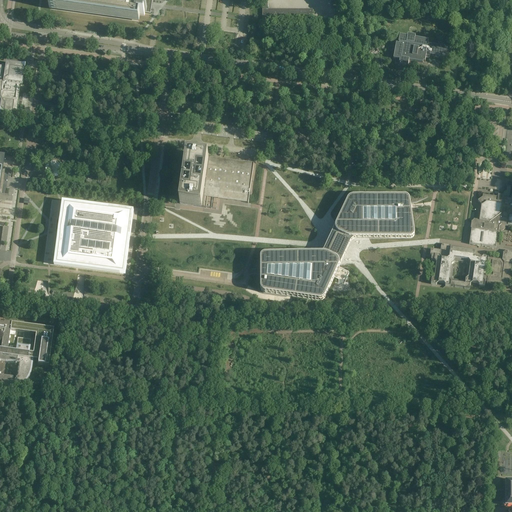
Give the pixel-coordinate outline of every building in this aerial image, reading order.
[(51,0),(51,3),(50,10),(139,22),(140,15),(144,16),(144,14),(145,14),(151,14),(152,5),(152,0),(51,0)] [(262,0),(262,20),(313,20),(313,10),(268,10),(267,0),(262,0)] [(425,62),(428,40),(415,38),(416,36),(408,35),(408,37),(400,35),(399,44),(396,44),(393,59),(400,60),(400,64),(399,64),(399,65),(401,65),(405,66),(408,66),(409,61),(423,63),(423,62),(425,62)] [(451,55),(452,49),(447,48),(428,44),(427,52),(426,55),(426,57),(427,58),(429,58),(430,55),(447,58),(447,55),(451,55)] [(5,68),(0,67),(0,113),(11,115),(12,113),(16,114),(18,99),(22,100),(23,97),(23,95),(19,94),(20,90),(20,86),(22,86),(24,67),(5,64),(5,68)] [(254,162),(185,153),(178,202),(247,212),(254,162)] [(511,198),(511,199),(509,199),(510,196),(507,196),(503,196),(504,195),(498,195),(498,197),(483,195),(482,197),(478,201),(481,206),(479,221),(477,221),(474,220),(474,221),(472,222),(471,222),(471,226),(470,229),(471,230),(471,234),(470,239),(469,244),(469,245),(471,245),(479,246),(481,246),(482,246),(481,246),(485,247),(492,248),(496,248),(498,233),(499,233),(499,231),(501,231),(501,230),(503,229),(504,228),(505,228),(506,225),(511,226),(511,198)] [(261,275),(261,288),(261,289),(261,290),(262,291),(262,292),(263,292),(264,293),(265,293),(319,301),(320,301),(321,301),(322,301),(322,300),(323,300),(323,299),(324,299),(324,298),(325,298),(325,297),(331,284),(339,268),(346,251),(348,247),(350,243),(351,242),(351,241),(352,241),(353,240),(354,239),(355,239),(356,239),(357,238),(358,238),(383,238),(410,238),(411,238),(412,238),(412,237),(413,237),(414,236),(414,235),(414,234),(414,233),(413,220),(411,207),(410,201),(410,200),(409,199),(409,198),(408,198),(408,197),(407,197),(406,196),(405,196),(404,196),(403,196),(371,196),(354,196),(353,196),(352,196),(352,197),(351,197),(350,197),(350,198),(349,198),(348,199),(348,200),(347,200),(347,202),(345,205),(336,225),(330,237),(326,246),(325,249),(324,250),(324,251),(323,251),(323,252),(322,253),(321,253),(320,254),(319,254),(318,254),(317,254),(316,255),(293,255),(281,255),(265,255),(264,255),(263,255),(262,256),(261,257),(261,258),(261,259),(261,275)] [(53,265),(125,275),(129,240),(133,209),(134,207),(62,197),(61,201),(58,229),(53,265)] [(503,253),(502,260),(483,257),(483,258),(481,259),(476,259),(474,256),(475,251),(474,251),(474,250),(470,250),(470,251),(465,250),(465,249),(461,249),(455,248),(451,247),(450,245),(443,244),(441,246),(440,251),(431,250),(430,255),(432,255),(431,260),(435,261),(436,263),(434,265),(432,275),(433,275),(434,277),(432,279),(431,284),(432,285),(436,285),(439,283),(444,284),(445,286),(470,290),(470,285),(473,283),(477,284),(479,286),(485,287),(485,282),(487,282),(487,285),(509,288),(511,264),(511,251),(506,251),(504,253),(503,253)] [(20,388),(23,386),(24,385),(25,384),(25,383),(26,382),(27,381),(28,380),(29,378),(29,377),(30,376),(30,375),(30,374),(31,373),(31,372),(31,371),(31,370),(31,369),(32,366),(33,360),(38,360),(37,364),(48,366),(49,362),(47,362),(48,357),(49,357),(53,331),(16,326),(16,324),(14,324),(0,322),(0,334),(2,337),(0,350),(0,349),(0,389),(10,390),(11,386),(13,386),(17,383),(20,388)] [(511,481),(506,481),(506,500),(504,500),(503,502),(503,504),(505,506),(511,506),(511,481)]
